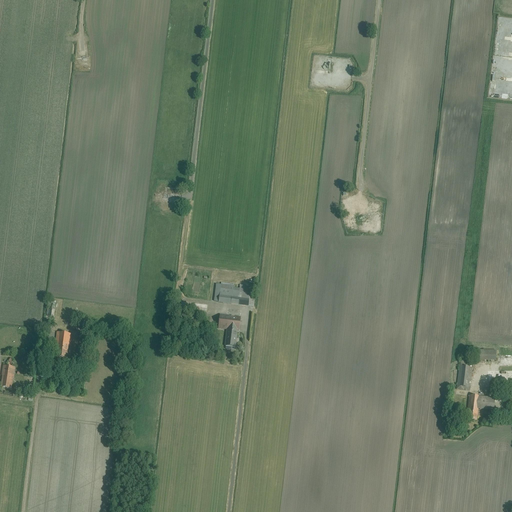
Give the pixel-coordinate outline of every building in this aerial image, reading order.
[(221,283),(221,286),(216,285),(213,303),(249,307),(251,289),(250,289),(250,287),(240,285),(240,288),(235,287),(235,285),(221,283)] [(227,328),(225,347),(236,348),(239,329),(243,330),(244,318),(220,315),(219,327),(227,328)] [(70,336),(59,334),(56,360),(67,361),(70,336)] [(484,349),(483,364),(497,365),(498,350),(484,349)] [(460,359),(457,390),(468,391),(471,360),(460,359)] [(3,367),(0,387),(13,389),(15,368),(3,367)] [(469,396),(468,410),(494,413),(496,399),(469,396)]
